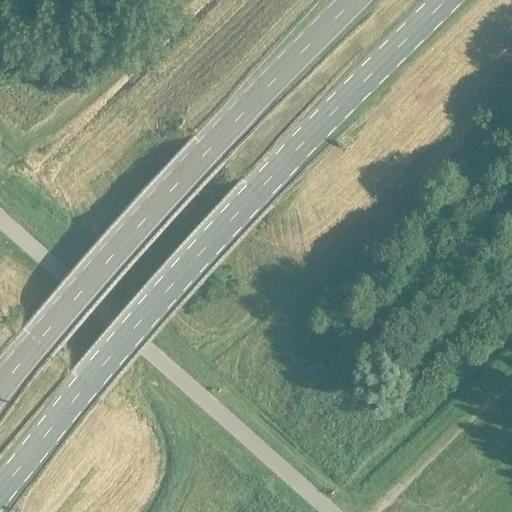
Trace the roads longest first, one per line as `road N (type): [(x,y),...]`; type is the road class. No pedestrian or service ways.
road 1 (trunk): [(0,490),(253,192),(444,0)]
road 2 (trunk): [(355,0),(205,150),(0,387)]
road 3 (unclassified): [(0,214),(324,508)]
